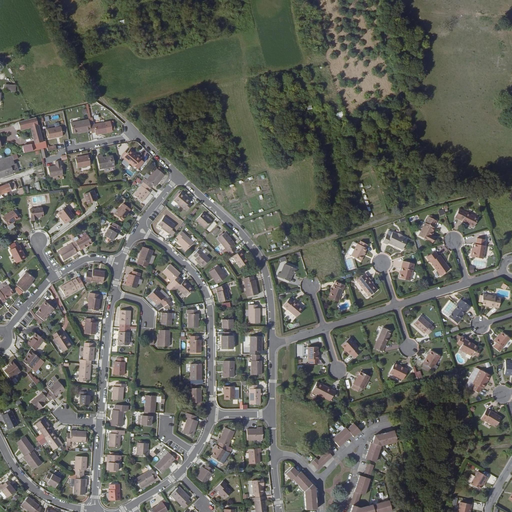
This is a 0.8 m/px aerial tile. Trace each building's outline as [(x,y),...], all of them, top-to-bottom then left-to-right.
[(23,151),(41,147),(35,116),(18,121),(19,128),(30,126),(33,141),(21,143),(23,151)] [(93,124),(92,118),(88,119),(90,130),(91,132),(94,132),(94,134),(111,131),(109,121),(93,124)] [(76,132),(90,130),(88,119),(70,122),(72,132),(76,131),(76,132)] [(49,138),(62,136),(60,127),(47,129),(49,138)] [(134,153),(133,153),(125,147),(119,155),(130,164),(134,166),(136,163),(133,161),(136,157),(137,156),(134,153)] [(12,159),(19,157),(17,152),(15,152),(0,157),(0,176),(19,169),(17,162),(13,163),(12,159)] [(74,168),(88,165),(86,154),(80,155),(80,157),(73,158),(74,168)] [(109,155),(100,157),(100,154),(94,156),(97,168),(111,166),(109,155)] [(59,161),(58,157),(54,158),(54,162),(46,164),(48,173),(61,171),(59,161)] [(159,173),(151,166),(139,181),(146,186),(148,183),(149,184),(153,178),(155,179),(159,173)] [(200,176),(203,174),(198,168),(195,170),(200,176)] [(13,179),(2,183),(0,183),(0,192),(7,189),(15,186),(13,179)] [(144,189),(146,186),(139,181),(130,194),(138,200),(146,191),(144,189)] [(184,200),(186,198),(176,190),(170,198),(179,206),(182,208),(187,202),(184,200)] [(83,202),(93,201),(91,191),(81,193),(83,202)] [(124,211),(127,208),(119,202),(110,213),(119,220),(125,212),(124,211)] [(37,215),(44,213),(41,205),(29,208),(33,219),(38,217),(37,215)] [(59,224),(69,217),(61,206),(52,212),(57,219),(57,220),(59,224)] [(6,223),(16,215),(10,208),(0,216),(6,223)] [(473,227),(478,218),(459,209),(455,217),(462,221),(473,227)] [(204,215),(202,213),(198,210),(192,218),(201,226),(208,218),(204,214),(204,215)] [(164,232),(170,223),(160,215),(154,223),(159,226),(162,228),(161,229),(164,232)] [(433,227),(437,221),(428,217),(425,223),(418,235),(430,242),(433,237),(431,236),(430,236),(432,232),(434,228),(433,227)] [(209,232),(217,224),(214,221),(206,229),(209,232)] [(115,229),(117,226),(111,222),(109,226),(107,225),(106,224),(104,228),(99,235),(103,237),(107,239),(108,240),(109,237),(112,232),(114,233),(116,229),(115,229)] [(211,232),(214,235),(220,230),(217,227),(211,232)] [(182,248),(190,240),(178,230),(173,235),(175,238),(173,240),(178,245),(182,248)] [(217,234),(215,236),(223,246),(225,248),(225,249),(230,245),(231,244),(229,242),(231,240),(223,230),(221,231),(217,234)] [(392,232),(388,231),(386,235),(382,242),(387,244),(387,243),(388,242),(391,243),(391,245),(394,246),(394,245),(399,247),(399,248),(402,249),(407,239),(401,236),(397,234),(392,232)] [(74,239),(72,236),(71,236),(69,237),(71,240),(75,248),(76,249),(79,247),(79,245),(82,244),(82,245),(87,242),(82,234),(74,239)] [(484,246),(485,240),(477,238),(476,245),(474,244),(474,248),(473,251),(471,251),(470,257),(483,259),(485,246),(484,246)] [(72,252),(72,251),(75,248),(71,240),(69,241),(53,251),(59,260),(72,252)] [(364,249),(366,245),(359,242),(357,245),(356,244),(350,256),(359,262),(362,256),(361,256),(363,253),(365,249),(364,249)] [(19,251),(17,251),(14,245),(6,249),(12,262),(22,258),(19,251)] [(143,266),(149,249),(138,245),(134,258),(135,258),(133,262),(134,262),(143,266)] [(199,265),(206,257),(196,247),(191,253),(193,256),(191,258),(199,265)] [(237,265),(246,259),(238,248),(229,254),(237,265)] [(439,255),(438,256),(434,251),(426,257),(429,262),(430,261),(440,276),(449,269),(445,264),(445,265),(443,263),(444,262),(439,255)] [(409,281),(413,264),(402,261),(398,278),(409,281)] [(163,286),(166,289),(170,284),(177,277),(174,274),(176,272),(166,263),(159,271),(168,279),(163,286)] [(214,281),(223,275),(215,263),(205,270),(208,274),(209,273),(214,281)] [(293,276),(296,270),(284,265),(280,274),(278,273),(276,277),(288,282),(291,275),(293,276)] [(131,286),(137,271),(129,268),(127,273),(125,272),(121,283),(131,286)] [(99,281),(100,271),(89,269),(89,271),(83,271),(81,280),(87,281),(87,280),(99,281)] [(32,277),(24,270),(18,278),(24,287),(25,288),(29,283),(28,282),(29,280),(32,277)] [(252,277),(251,277),(250,273),(240,276),(245,294),(255,292),(252,277)] [(369,297),(377,290),(364,274),(356,281),(369,297)] [(180,280),(177,277),(170,284),(173,287),(174,286),(183,295),(190,288),(180,279),(180,280)] [(14,284),(22,290),(24,287),(18,278),(14,284)] [(73,289),(80,285),(75,278),(69,282),(62,285),(62,284),(56,287),(62,296),(73,289)] [(226,297),(223,287),(221,282),(215,285),(215,289),(213,289),(212,290),(215,300),(226,297)] [(344,290),(345,287),(336,283),(335,286),(334,286),(333,290),(331,293),(329,299),(338,303),(343,290),(344,290)] [(0,289),(0,293),(2,296),(11,290),(7,285),(0,289)] [(157,299),(161,295),(152,287),(145,295),(153,303),(157,299)] [(4,299),(13,292),(11,290),(2,296),(4,299)] [(95,298),(95,293),(86,292),(84,308),(94,310),(96,298),(95,298)] [(494,297),(482,294),(482,296),(481,302),(480,304),(485,305),(488,305),(488,307),(492,308),(492,307),(498,308),(500,298),(494,297)] [(292,300),(292,301),(288,298),(281,306),(295,317),(301,310),(297,306),(295,304),(296,304),(292,300)] [(468,306),(461,300),(460,299),(455,305),(456,306),(448,317),(456,324),(462,316),(461,315),(464,312),(468,306)] [(42,318),(52,306),(44,300),(34,312),(42,318)] [(256,306),(254,306),(254,302),(245,302),(246,321),(257,321),(256,306)] [(192,310),(190,310),(190,306),(180,307),(180,310),(182,310),(182,323),(185,323),(185,327),(193,327),(192,310)] [(118,310),(116,327),(117,327),(127,327),(128,310),(118,310)] [(168,324),(168,312),(158,312),(158,324),(168,324)] [(428,334),(434,327),(420,315),(413,323),(424,333),(425,332),(428,334)] [(91,322),(91,317),(82,317),(81,333),(92,334),(93,322),(91,322)] [(218,326),(229,326),(229,317),(218,317),(218,326)] [(46,327),(43,330),(47,336),(51,333),(46,327)] [(127,327),(117,327),(116,343),(126,344),(127,327)] [(382,352),(390,331),(382,328),(374,348),(382,352)] [(167,345),(167,329),(156,329),(156,340),(155,340),(155,344),(167,345)] [(218,346),(229,346),(229,330),(222,330),(222,333),(218,333),(218,346)] [(34,348),(42,337),(34,331),(28,338),(28,337),(25,342),(34,348)] [(62,349),(70,343),(62,331),(54,336),(62,349)] [(498,351),(509,338),(502,332),(498,336),(494,341),(496,343),(493,347),(498,351)] [(247,334),(247,352),(249,352),(256,352),(256,347),(259,347),(258,333),(247,334)] [(196,337),(194,337),(194,334),(187,334),(187,337),(185,337),(185,349),(196,349),(196,337)] [(464,340),(464,339),(460,337),(456,344),(460,346),(458,350),(471,357),(473,354),(476,349),(476,348),(472,347),(473,345),(464,340)] [(357,349),(359,348),(350,338),(341,346),(345,350),(346,349),(347,350),(346,351),(350,355),(351,354),(355,358),(361,353),(357,349)] [(43,340),(38,348),(42,351),(47,343),(43,340)] [(80,359),(77,359),(77,363),(88,364),(88,360),(90,360),(90,355),(90,351),(91,346),(81,345),(80,359)] [(318,355),(317,355),(317,347),(307,347),(307,359),(309,359),(308,364),(318,364),(318,355)] [(33,368),(40,357),(30,349),(26,353),(27,354),(28,354),(26,357),(23,361),(33,368)] [(432,369),(439,356),(430,350),(422,363),(432,369)] [(256,358),(256,352),(249,352),(249,358),(248,358),(248,372),(259,372),(259,358),(256,358)] [(122,361),(122,357),(115,357),(114,360),(112,360),(111,374),(122,374),(122,361)] [(231,374),(231,359),(220,359),(220,374),(231,374)] [(14,374),(20,370),(12,360),(8,363),(8,364),(9,365),(7,367),(3,370),(10,379),(14,376),(14,374)] [(189,377),(199,377),(199,362),(188,362),(189,377)] [(87,380),(88,364),(77,363),(76,379),(77,379),(81,379),(87,380)] [(403,380),(407,370),(397,365),(396,367),(393,365),(389,374),(403,380)] [(486,380),(489,375),(479,370),(472,383),(473,384),(470,389),(478,393),(481,387),(482,388),(485,384),(483,383),(485,380),(486,380)] [(363,389),(369,376),(360,371),(356,380),(355,379),(353,383),(363,389)] [(36,386),(39,383),(32,372),(28,375),(36,386)] [(48,391),(45,393),(50,399),(51,400),(54,398),(53,397),(63,389),(55,381),(46,389),(48,391)] [(123,383),(115,382),(113,382),(113,385),(111,385),(110,398),(120,398),(121,386),(123,386),(123,383)] [(258,386),(255,386),(254,382),(247,382),(247,402),(258,401),(258,386)] [(330,401),(334,391),(316,382),(311,392),(330,401)] [(223,397),(232,397),(232,385),(221,385),(221,389),(222,389),(222,392),(223,392),(223,397)] [(188,401),(199,401),(199,386),(188,386),(188,401)] [(85,394),(86,388),(78,387),(77,394),(78,394),(78,403),(87,404),(88,399),(88,395),(85,394)] [(45,399),(48,402),(50,399),(45,393),(42,395),(40,393),(29,402),(34,408),(35,407),(38,410),(44,405),(41,402),(45,399)] [(154,394),(142,394),(141,410),(149,411),(153,411),(154,394)] [(125,409),(125,404),(113,404),(113,409),(111,408),(110,425),(121,425),(121,409),(125,409)] [(150,415),(149,414),(149,411),(141,410),(140,410),(140,414),(139,414),(138,424),(149,424),(150,419),(150,415)] [(490,411),(489,412),(486,410),(480,419),(484,421),(484,420),(495,427),(500,419),(495,416),(496,415),(490,411)] [(11,415),(10,414),(9,411),(0,416),(2,420),(3,421),(8,430),(16,425),(11,415)] [(192,418),(194,414),(184,411),(183,415),(185,416),(181,430),(190,433),(195,419),(192,418)] [(41,418),(34,424),(41,434),(43,437),(50,431),(48,429),(50,428),(47,425),(46,425),(44,423),(41,418)] [(216,435),(215,439),(217,440),(226,443),(232,429),(222,424),(218,436),(216,435)] [(357,434),(359,431),(352,424),(346,429),(344,428),(332,440),(339,447),(345,442),(351,436),(353,438),(357,434)] [(245,436),(261,436),(261,426),(255,426),(245,426),(245,436)] [(123,433),(123,429),(111,429),(110,432),(108,432),(108,445),(118,446),(119,433),(123,433)] [(57,440),(55,438),(50,431),(43,437),(41,438),(37,441),(39,444),(40,445),(45,441),(52,450),(61,444),(58,439),(57,440)] [(84,442),(85,432),(70,431),(70,433),(66,433),(65,443),(69,443),(69,441),(84,442)] [(380,446),(395,442),(393,431),(382,433),(374,435),(371,443),(370,443),(365,459),(375,462),(380,446)] [(22,452),(21,453),(23,457),(31,450),(33,449),(23,436),(15,443),(18,447),(22,452)] [(228,451),(230,445),(226,443),(217,440),(215,443),(214,442),(212,446),(214,447),(212,450),(210,454),(217,459),(217,458),(222,461),(228,451)] [(146,455),(147,443),(136,442),(135,454),(146,455)] [(257,449),(259,449),(259,445),(246,446),(248,461),(258,460),(257,449)] [(152,458),(158,452),(156,449),(149,455),(152,458)] [(32,469),(41,463),(31,450),(23,457),(21,458),(24,461),(25,460),(29,466),(32,469)] [(170,459),(173,456),(167,450),(153,464),(161,472),(171,461),(170,459)] [(326,462),(332,457),(327,452),(318,461),(315,458),(310,463),(318,470),(326,462)] [(120,462),(120,454),(107,454),(106,469),(117,469),(117,462),(120,462)] [(72,469),(71,474),(75,474),(82,475),(82,469),(83,470),(84,461),(86,461),(86,456),(74,456),(74,469),(72,469)] [(210,470),(212,467),(205,462),(203,466),(202,465),(199,470),(195,476),(204,481),(211,471),(210,470)] [(370,475),(373,466),(367,464),(363,473),(370,475)] [(153,476),(156,474),(150,466),(148,468),(148,469),(135,477),(140,486),(154,478),(153,476)] [(300,472),(299,474),(293,467),(285,474),(291,481),(292,480),(304,492),(305,510),(316,509),(315,496),(315,487),(306,478),(300,472)] [(483,485),(487,478),(477,471),(469,484),(479,490),(482,485),(483,485)] [(53,474),(52,474),(49,472),(44,480),(47,482),(47,483),(50,485),(55,488),(61,478),(53,474)] [(82,479),(82,475),(75,474),(75,478),(74,478),(73,494),(84,494),(85,479),(82,479)] [(252,491),(253,490),(254,494),(262,493),(261,489),(262,489),(261,481),(262,481),(261,476),(250,478),(252,491)] [(364,495),(369,479),(359,476),(350,504),(352,505),(350,511),(385,511),(391,510),(388,500),(360,508),(356,506),(360,494),(364,495)] [(224,483),(226,481),(222,478),(215,486),(218,489),(217,490),(224,496),(231,489),(224,483)] [(9,486),(10,485),(7,481),(0,485),(0,492),(6,499),(14,493),(11,488),(9,486)] [(110,500),(121,500),(120,484),(111,485),(111,490),(110,490),(110,493),(110,500)] [(184,490),(183,491),(177,486),(170,493),(184,506),(190,500),(187,497),(189,495),(184,490)] [(266,510),(263,493),(262,493),(254,494),(252,495),(252,499),(254,498),(255,511),(266,510)] [(39,511),(41,509),(38,507),(39,506),(28,497),(21,506),(29,511),(39,511)] [(150,511),(161,511),(167,509),(161,499),(157,502),(158,503),(148,509),(150,511)] [(469,511),(471,504),(460,502),(457,511),(469,511)]
